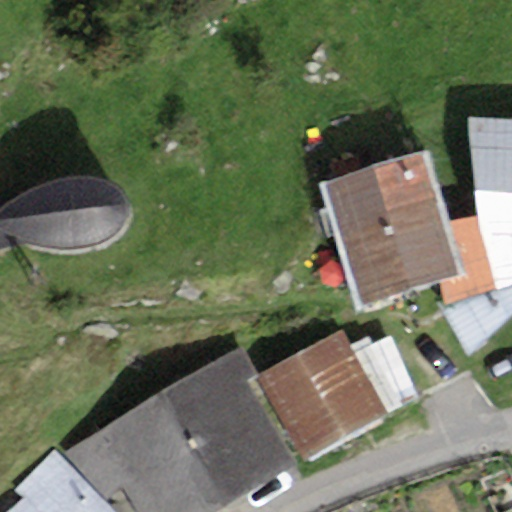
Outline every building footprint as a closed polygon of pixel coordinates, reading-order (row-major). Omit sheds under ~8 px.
[(511,134),(452,131),(454,210),(460,234),(478,301),(509,293),(511,292),(511,134)] [(399,174),(311,199),(344,316),(420,295),(432,292),(418,243),(399,174)] [(24,205),(0,217),(0,238),(19,249),(35,254),(55,259),(81,258),(111,251),(125,241),(135,220),(135,209),(127,198),(114,188),(93,187),(74,187),(51,192),(24,205)] [(478,301),(460,234),(418,243),(432,292),(420,295),(427,322),(434,319),(478,301)] [(478,301),(434,319),(456,366),(510,310),(509,293),(478,301)] [(341,330),(255,378),(302,461),(386,413),(341,330)] [(239,346),(62,452),(105,501),(120,492),(132,511),(218,511),(296,464),(246,384),(258,376),(239,346)] [(79,511),(40,468),(0,503),(0,508),(3,511),(79,511)]
